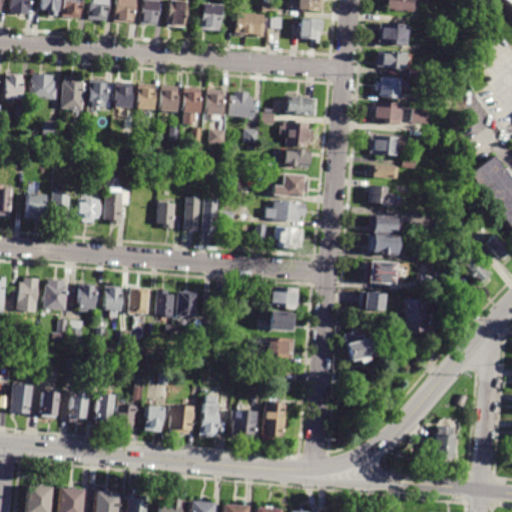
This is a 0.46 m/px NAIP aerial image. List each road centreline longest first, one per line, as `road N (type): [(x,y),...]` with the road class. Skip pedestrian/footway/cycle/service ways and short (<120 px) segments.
road 1 (residential): [(311,470),(348,0)]
road 2 (residential): [(343,71),(0,42)]
road 3 (residential): [(327,273),(0,246)]
road 4 (tertiary): [(271,469),(0,442)]
road 5 (tertiary): [(511,302),(397,428),(362,454)]
road 6 (residential): [(477,511),(489,327)]
road 7 (residential): [(511,493),(387,481)]
